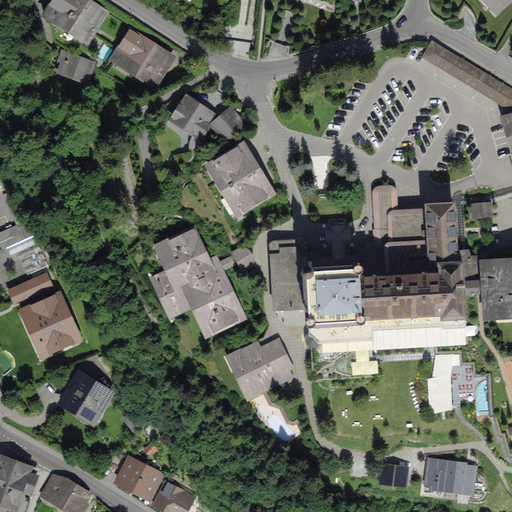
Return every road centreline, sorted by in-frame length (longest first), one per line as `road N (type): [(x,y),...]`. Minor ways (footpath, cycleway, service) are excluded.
road 1 (residential): [(123,0),(242,71),(318,57),(417,24)]
road 2 (residential): [(134,511),(0,433)]
